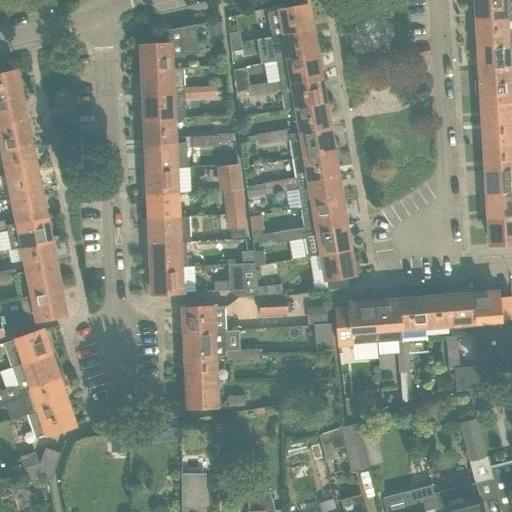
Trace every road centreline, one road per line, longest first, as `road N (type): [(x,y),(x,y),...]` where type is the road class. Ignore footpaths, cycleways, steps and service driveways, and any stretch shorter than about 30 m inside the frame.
road 1 (unclassified): [(115,373),(99,16)]
road 2 (unclassified): [(398,245),(448,239),(436,0)]
